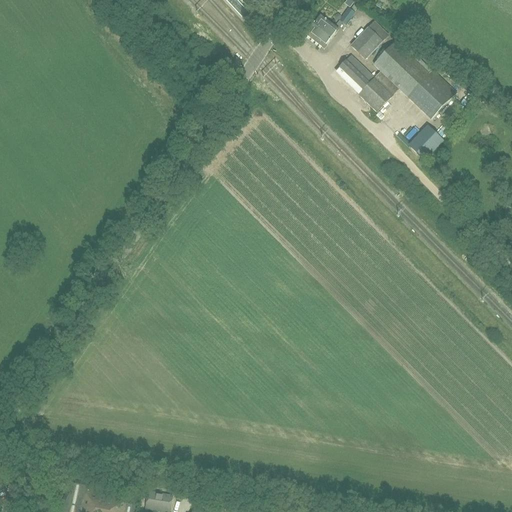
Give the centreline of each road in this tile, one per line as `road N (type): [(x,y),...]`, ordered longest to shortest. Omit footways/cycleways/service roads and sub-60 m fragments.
road 1 (tertiary): [(0,432),(291,5)]
road 2 (track): [(414,171),(511,271)]
